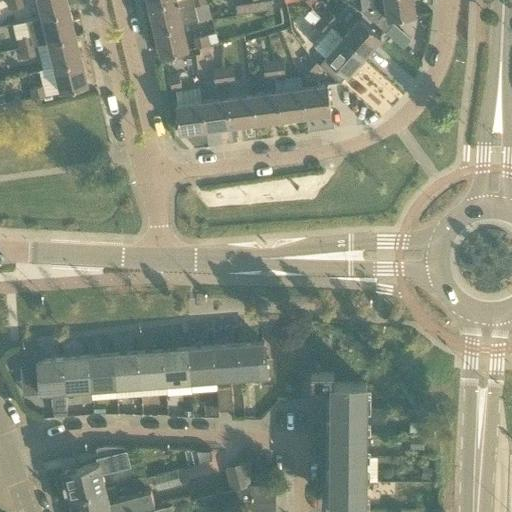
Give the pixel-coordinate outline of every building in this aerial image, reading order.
[(23,0),(7,0),(10,9),(25,6),(23,0)] [(38,0),(43,17),(70,10),(67,0),(38,0)] [(207,0),(173,0),(150,6),(156,31),(182,25),(182,24),(198,21),(194,5),(208,1),(207,0)] [(361,10),(370,18),(385,31),(393,23),(392,22),(392,18),(416,15),(413,0),(360,0),(362,9),(361,10)] [(322,18),(322,17),(313,9),(305,18),(325,36),(333,28),(322,18)] [(19,49),(33,46),(49,41),(76,35),(70,10),(43,17),(43,18),(14,25),(17,39),(16,39),(19,49)] [(322,18),(333,28),(339,20),(328,10),(322,17),(322,18)] [(344,37),(364,56),(381,36),(361,18),(344,37)] [(394,23),(387,31),(403,46),(411,38),(394,23)] [(188,50),(182,25),(156,31),(162,56),(188,50)] [(56,66),(82,59),(76,35),(49,41),(56,66)] [(200,47),(210,44),(208,35),(198,37),(200,47)] [(347,75),(364,56),(344,37),(326,57),(347,75)] [(33,46),(19,49),(21,59),(36,55),(33,46)] [(310,56),(303,64),(315,74),(322,66),(310,56)] [(89,86),(84,66),(82,59),(56,66),(57,73),(62,92),(89,86)] [(283,60),(273,62),(275,76),(285,75),(283,60)] [(265,78),(275,76),(273,62),(263,63),(265,78)] [(223,68),(225,83),(235,81),(233,67),(223,68)] [(216,84),(225,83),(223,68),(213,69),(216,84)] [(172,89),(182,87),(179,73),(169,76),(172,89)] [(301,77),(276,81),(277,91),(281,119),(306,115),(303,88),(301,77)] [(303,88),(306,115),(332,112),(328,85),(303,88)] [(46,96),(46,95),(44,86),(30,89),(33,100),(40,98),(40,97),(46,96)] [(178,102),(202,98),(200,86),(176,90),(178,102)] [(256,122),(281,119),(277,91),(252,95),(256,122)] [(230,125),(256,122),(252,95),(227,98),(230,125)] [(205,129),(230,125),(227,98),(201,101),(205,129)] [(180,132),(205,129),(201,101),(176,105),(180,132)] [(239,344),(242,377),(265,375),(265,376),(267,376),(267,372),(271,371),(271,373),(272,373),(271,359),(270,359),(270,361),(266,362),(265,342),(263,342),(263,343),(239,344)] [(217,379),(242,377),(239,344),(214,346),(217,379)] [(192,381),(217,379),(214,346),(189,348),(192,381)] [(166,383),(192,381),(189,348),(164,350),(166,383)] [(141,385),(166,383),(164,350),(139,352),(141,385)] [(116,387),(141,385),(139,352),(114,354),(116,387)] [(93,389),(116,387),(114,354),(89,356),(93,389)] [(66,391),(93,389),(89,356),(64,358),(66,391)] [(66,391),(64,358),(41,359),(39,359),(41,393),(43,393),(43,392),(52,392),(54,411),(67,411),(66,391)] [(365,506),(366,486),(366,383),(334,383),(334,373),(311,373),(311,385),(327,388),(326,505),(332,505),(332,506),(351,506),(351,510),(356,510),(356,506),(365,506)] [(218,391),(219,411),(234,410),(232,390),(218,391)] [(102,472),(130,466),(126,451),(98,458),(99,462),(65,470),(68,482),(65,485),(67,492),(71,494),(71,497),(106,488),(106,487),(102,472)] [(232,490),(250,485),(250,462),(227,468),(232,490)] [(135,486),(155,481),(158,491),(180,485),(177,471),(169,473),(169,472),(145,478),(145,477),(134,480),(135,486)] [(152,489),(119,498),(115,485),(106,487),(106,488),(71,497),(75,511),(122,511),(155,503),(152,489)] [(250,501),(250,485),(232,490),(233,490),(228,492),(232,511),(250,506),(250,501)] [(250,485),(250,501),(276,501),(276,486),(250,485)] [(276,511),(276,501),(250,501),(250,506),(250,505),(250,511),(276,511)]
